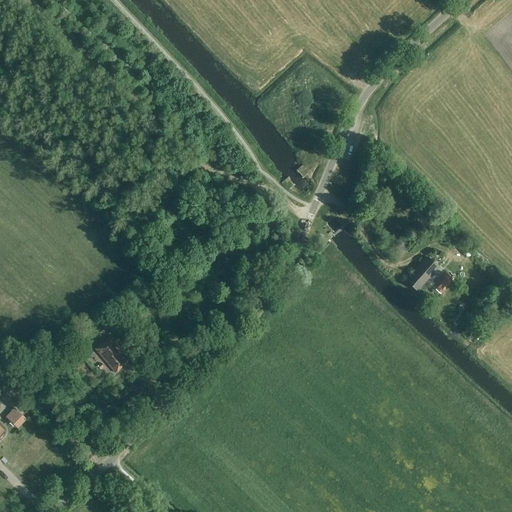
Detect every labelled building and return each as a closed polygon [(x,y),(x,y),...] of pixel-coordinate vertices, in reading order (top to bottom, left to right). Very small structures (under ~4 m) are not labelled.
[(484,268),(473,258),(469,262),(480,272),(484,268)] [(437,273),(423,261),(405,282),(417,293),(422,288),(425,291),(430,285),(441,294),(453,280),(441,269),(437,273)] [(105,318),(99,323),(106,332),(112,327),(105,318)] [(110,337),(95,350),(115,373),(126,364),(119,356),(123,353),(110,337)] [(7,391),(0,400),(0,407),(3,410),(13,396),(7,391)] [(5,418),(18,430),(24,423),(12,410),(5,418)]
